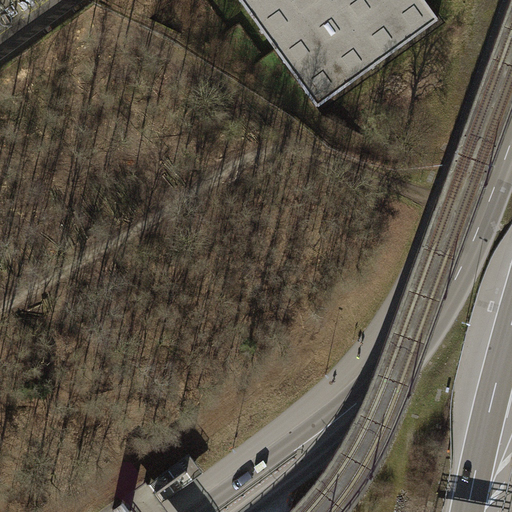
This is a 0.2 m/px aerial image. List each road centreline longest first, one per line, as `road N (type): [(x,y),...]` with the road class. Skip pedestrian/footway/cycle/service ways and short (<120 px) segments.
road 1 (track): [(0,308),(273,144),(489,214)]
road 2 (secondary): [(343,411),(384,381),(435,317),(511,155)]
road 3 (motorway): [(511,327),(466,511)]
road 4 (secondary): [(343,411),(196,511)]
road 5 (secondary): [(249,511),(318,460),(343,411)]
